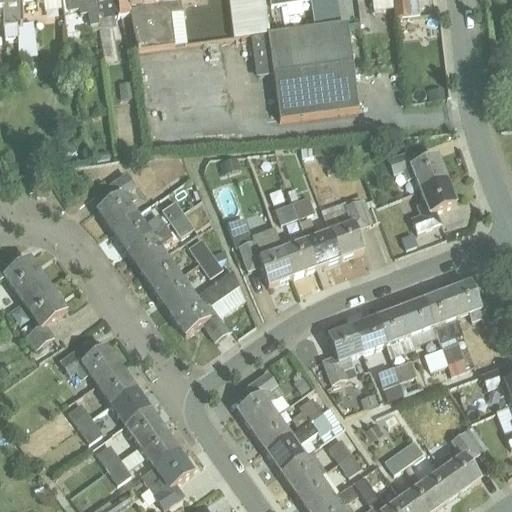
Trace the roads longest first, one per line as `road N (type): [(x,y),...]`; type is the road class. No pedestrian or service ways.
road 1 (residential): [(192,409),(209,385),(330,310),(511,240)]
road 2 (residential): [(0,233),(37,234),(69,247),(192,409)]
road 3 (residential): [(511,228),(474,134),(457,0)]
road 4 (residential): [(192,409),(263,511)]
